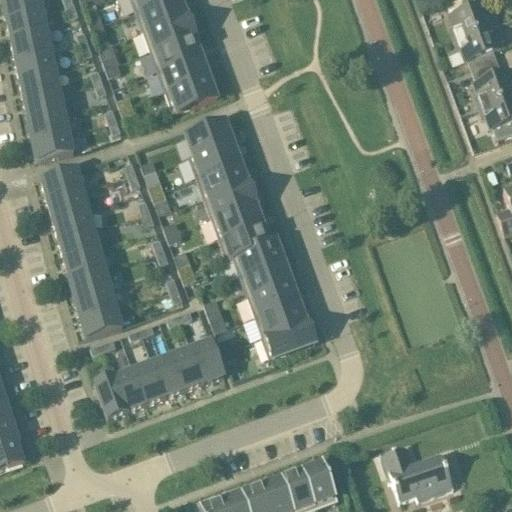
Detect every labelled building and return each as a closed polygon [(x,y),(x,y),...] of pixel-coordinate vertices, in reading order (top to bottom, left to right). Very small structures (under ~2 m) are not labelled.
[(6,26),(43,17),(39,0),(22,0),(1,5),(6,26)] [(69,0),(66,0),(62,2),(66,13),(73,10),(69,0)] [(91,0),(90,0),(79,4),(83,13),(95,9),(91,0)] [(128,0),(135,18),(179,2),(178,0),(128,0)] [(426,0),(417,3),(422,16),(442,9),(439,0),(426,0)] [(470,0),(446,8),(451,20),(449,21),(453,33),(449,34),(453,45),(493,31),(485,8),(476,11),(472,0),(470,0)] [(186,20),(179,2),(135,18),(142,37),(187,21),(187,20),(186,20)] [(70,25),(78,22),(73,10),(66,13),(70,25)] [(47,37),(43,17),(6,26),(10,45),(47,37)] [(99,21),(87,25),(90,34),(102,29),(99,21)] [(195,42),(187,21),(142,37),(150,58),(195,42)] [(102,29),(90,34),(93,43),(105,38),(102,29)] [(501,53),(493,31),(453,45),(457,56),(461,54),(465,66),(467,65),(471,77),(497,67),(493,56),(501,53)] [(14,65),(52,57),(47,37),(10,45),(14,65)] [(80,52),(88,49),(84,38),(76,41),(80,52)] [(150,58),(157,78),(201,62),(194,43),(195,42),(150,58)] [(84,63),(92,61),(88,49),(80,52),(84,63)] [(18,85),(56,77),(52,57),(14,65),(18,85)] [(114,61),(102,65),(105,74),(117,70),(114,61)] [(209,82),(201,62),(157,78),(164,98),(209,82)] [(475,101),(479,113),(511,100),(511,83),(509,76),(501,79),(497,67),(471,77),(475,88),(474,89),(478,100),(475,101)] [(117,70),(105,74),(108,83),(120,78),(117,70)] [(97,76),(90,79),(94,91),(102,88),(97,76)] [(23,105),(60,97),(56,77),(18,85),(23,105)] [(216,104),(209,82),(164,98),(172,120),(216,104)] [(94,91),(98,102),(106,99),(102,88),(94,91)] [(60,97),(23,105),(27,125),(64,117),(60,97)] [(511,138),(511,100),(479,113),(483,124),(486,122),(490,134),(492,133),(496,144),(511,138)] [(128,102),(116,106),(120,115),(132,110),(128,102)] [(132,110),(120,115),(123,124),(135,119),(132,110)] [(104,118),(108,129),(116,126),(112,115),(104,118)] [(69,137),(64,117),(27,125),(31,145),(69,137)] [(120,138),(116,126),(108,129),(112,141),(120,138)] [(193,162),(232,148),(225,126),(185,141),(193,162)] [(69,137),(31,145),(36,166),(73,158),(69,137)] [(240,168),(232,148),(193,162),(188,164),(196,184),(240,168)] [(152,166),(140,171),(143,180),(155,176),(152,166)] [(247,187),(240,168),(196,184),(203,204),(248,187),(247,187)] [(128,183),(135,180),(131,169),(123,171),(128,183)] [(77,174),(40,185),(46,205),(83,195),(77,174)] [(135,180),(128,183),(132,194),(139,191),(135,180)] [(147,192),(151,200),(163,196),(160,187),(147,192)] [(256,209),(248,187),(203,204),(211,225),(256,209)] [(511,194),(503,198),(509,215),(497,219),(504,240),(511,237),(511,194)] [(83,195),(46,205),(51,225),(88,215),(83,195)] [(154,209),(166,205),(163,196),(151,200),(154,209)] [(137,210),(142,221),(149,219),(145,207),(137,210)] [(255,210),(256,209),(211,225),(218,245),(262,229),(255,210)] [(57,245),(94,234),(88,215),(51,225),(57,245)] [(146,233),(153,230),(149,219),(142,221),(146,233)] [(162,232),(166,241),(178,236),(174,227),(162,232)] [(269,248),(262,229),(218,245),(225,265),(277,246),(276,245),(269,248)] [(57,245),(62,264),(99,254),(94,234),(57,245)] [(169,250),(181,245),(178,236),(166,241),(169,250)] [(156,260),(163,257),(159,245),(151,248),(156,260)] [(284,267),(277,246),(225,265),(225,266),(237,262),(244,281),(284,267)] [(62,264),(68,284),(105,274),(99,254),(62,264)] [(163,257),(156,260),(160,271),(167,268),(163,257)] [(291,287),(284,267),(244,281),(251,302),(291,287)] [(177,273),(180,281),(193,277),(189,268),(177,273)] [(68,284),(73,304),(110,293),(105,274),(68,284)] [(184,290),(196,286),(193,277),(180,281),(184,290)] [(173,284),(165,287),(170,298),(177,295),(173,284)] [(291,287),(251,302),(259,322),(299,307),(291,287)] [(116,313),(110,293),(73,304),(79,323),(116,313)] [(174,309),(181,307),(177,295),(170,298),(174,309)] [(203,309),(206,318),(218,314),(215,305),(203,309)] [(306,326),(299,307),(259,322),(266,341),(264,342),(265,342),(307,327),(307,326),(306,326)] [(116,313),(79,323),(85,344),(122,334),(116,313)] [(222,322),(218,314),(206,318),(209,327),(222,322)] [(177,321),(180,328),(192,324),(189,317),(177,321)] [(166,325),(169,333),(180,328),(177,321),(166,325)] [(273,364),(315,349),(307,327),(265,342),(273,364)] [(142,343),(153,339),(150,331),(139,335),(142,343)] [(142,343),(139,335),(128,339),(131,347),(142,343)] [(112,345),(101,349),(104,357),(115,353),(112,345)] [(230,345),(218,350),(221,358),(234,354),(230,345)] [(210,346),(189,353),(203,389),(223,382),(210,346)] [(101,349),(89,354),(92,361),(104,357),(101,349)] [(189,353),(170,360),(184,396),(203,389),(189,353)] [(225,367),(237,363),(234,354),(221,358),(225,367)] [(165,403),(184,396),(170,360),(151,367),(165,403)] [(165,403),(151,367),(132,375),(146,410),(165,403)] [(113,382),(127,418),(146,410),(132,375),(113,382)] [(93,389),(106,425),(127,418),(113,382),(93,389)] [(0,429),(10,426),(3,405),(0,406),(0,429)] [(0,451),(17,446),(10,426),(0,429),(0,451)] [(0,478),(3,477),(3,475),(24,468),(17,446),(0,451),(0,478)] [(380,462),(390,488),(393,487),(400,508),(417,502),(418,507),(454,494),(442,460),(413,470),(407,452),(380,462)] [(301,474),(315,511),(323,511),(337,507),(322,466),(301,474)] [(315,511),(301,474),(300,474),(281,481),(292,511),(315,511)] [(292,511),(281,481),(280,482),(261,489),(269,511),(292,511)] [(269,511),(261,489),(240,497),(246,511),(269,511)] [(223,511),(246,511),(240,497),(220,504),(223,511)]
